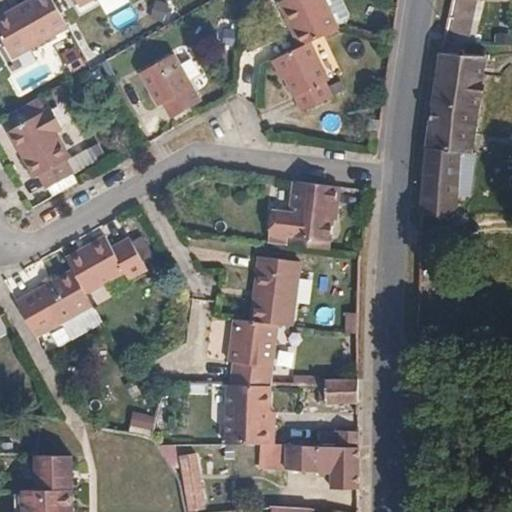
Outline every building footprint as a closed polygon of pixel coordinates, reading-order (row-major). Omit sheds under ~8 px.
[(0,31),(13,55),(68,23),(55,0),(25,0),(0,14),(0,31)] [(282,0),(303,44),(311,40),(319,35),(340,26),(327,0),(282,0)] [(70,36),(6,72),(21,98),(85,62),(70,36)] [(303,44),(278,55),(303,108),(332,94),(326,81),(330,79),(311,40),(303,44)] [(425,147),(426,147),(460,150),(473,152),(477,123),(463,121),(464,107),(479,108),(486,58),(491,58),(491,54),(489,54),(489,51),(484,51),(484,54),(466,53),(467,50),(461,49),(461,52),(443,51),(441,51),(439,50),(438,53),(442,56),(438,76),(435,75),(434,78),(437,79),(434,99),(431,100),(431,103),(433,104),(431,124),(428,124),(428,128),(430,129),(427,142),(425,142),(425,147)] [(201,99),(173,51),(142,69),(159,102),(164,99),(173,114),(201,99)] [(62,126),(51,105),(8,129),(34,175),(39,172),(47,186),(73,171),(67,159),(71,156),(57,129),(62,126)] [(463,121),(477,123),(479,108),(464,107),(463,121)] [(423,189),(458,192),(460,150),(426,147),(423,189)] [(340,185),(294,179),(291,212),(274,209),(272,232),(330,239),(334,204),(338,205),(340,185)] [(423,189),(421,214),(457,216),(458,192),(423,189)] [(73,269),(86,292),(124,271),(129,276),(147,266),(131,236),(113,246),(105,234),(66,256),(73,269)] [(252,319),(277,322),(293,324),(301,259),(259,255),(258,267),(262,268),(258,300),(254,300),(252,319)] [(18,300),(37,334),(92,303),(86,292),(73,269),(18,300)] [(231,385),(270,385),(277,322),(252,319),(234,317),(230,360),(233,361),(231,385)] [(325,385),(321,385),(322,402),(326,402),(326,404),(359,402),(359,378),(325,379),(325,385)] [(231,385),(227,384),(224,443),(275,443),(275,426),(268,426),(269,413),(270,385),(231,385)] [(130,430),(155,433),(158,413),(132,410),(130,430)] [(341,431),(340,445),(359,446),(359,431),(341,431)] [(340,445),(335,445),(286,443),(286,468),(321,471),(321,475),(330,476),(330,487),(359,488),(359,446),(340,445)] [(73,511),(73,452),(36,451),(35,451),(36,487),(22,487),(22,511),(73,511)] [(204,507),(195,454),(180,456),(189,510),(204,507)]
